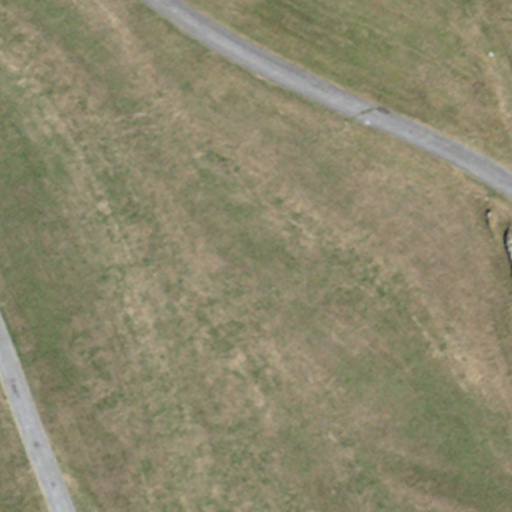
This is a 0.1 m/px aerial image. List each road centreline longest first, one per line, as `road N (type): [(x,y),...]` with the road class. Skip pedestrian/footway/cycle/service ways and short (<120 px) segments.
road 1 (track): [(193,0),(431,139),(511,199)]
road 2 (track): [(70,511),(0,338)]
